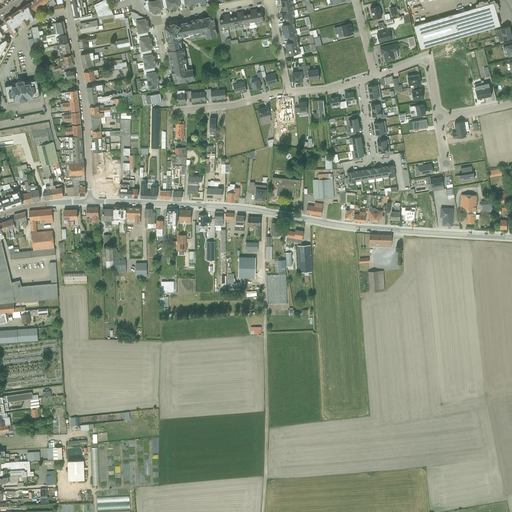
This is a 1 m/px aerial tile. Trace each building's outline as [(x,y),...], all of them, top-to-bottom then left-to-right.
[(39,7),(34,0),(33,0),(30,3),(33,12),(34,12),(35,16),(36,19),(36,18),(40,17),(37,9),(39,7)] [(51,0),(47,0),(48,0),(49,1),(49,2),(48,3),(51,6),(52,6),(53,7),(54,7),(55,11),(65,9),(64,4),(55,6),(55,4),(56,3),(53,0),(52,0),(51,0)] [(87,14),(84,0),(78,0),(70,2),(73,17),(79,16),(79,20),(92,18),(91,13),(87,14)] [(98,17),(113,14),(105,0),(103,0),(94,5),(98,17)] [(143,6),(148,11),(152,11),(152,13),(156,12),(154,1),(150,1),(148,0),(145,1),(147,3),(143,6)] [(156,0),(154,1),(156,12),(160,11),(160,9),(165,8),(163,0),(156,0)] [(163,0),(165,8),(169,7),(170,9),(174,9),(172,0),(163,0)] [(172,0),(174,9),(178,8),(178,6),(182,5),(181,0),(172,0)] [(309,0),(304,0),(305,2),(308,14),(309,13),(314,12),(312,3),(310,4),(309,0)] [(476,7),(447,16),(414,26),(420,49),(454,39),(500,25),(496,12),(499,11),(498,8),(497,9),(497,8),(499,7),(496,3),(495,3),(494,2),(495,2),(493,0),(490,2),(489,0),(487,1),(484,2),(485,2),(483,3),(483,1),(478,2),(479,4),(478,4),(477,4),(475,4),(476,7)] [(9,16),(3,20),(5,22),(4,22),(2,23),(7,31),(10,30),(10,29),(13,35),(18,32),(16,30),(24,25),(23,24),(32,18),(35,16),(34,12),(33,12),(30,3),(29,2),(24,6),(19,9),(14,13),(13,12),(8,16),(9,16)] [(281,13),(293,10),(294,10),(293,4),(282,6),(282,10),(281,10),(281,13)] [(373,19),(381,17),(378,6),(370,8),(373,19)] [(389,8),(391,16),(398,14),(396,6),(389,8)] [(256,9),(253,10),(256,24),(264,23),(263,19),(263,18),(263,15),(262,16),(261,11),(257,12),(256,9)] [(250,13),(247,14),(249,26),(256,24),(253,10),(250,10),(250,13)] [(286,21),(294,20),(293,17),(294,17),(293,10),(281,13),(279,13),(280,17),(282,17),(282,19),(285,18),(286,21)] [(243,11),(239,12),(242,27),(249,26),(247,14),(243,14),(243,11)] [(137,27),(148,25),(147,21),(145,21),(145,18),(138,15),(138,14),(132,12),(131,12),(133,19),(134,19),(134,22),(136,22),(137,27)] [(236,16),(233,16),(235,28),(242,27),(239,12),(236,13),(236,16)] [(229,14),(226,15),(228,30),(235,28),(233,16),(230,17),(229,14)] [(174,27),(182,36),(193,34),(194,36),(205,34),(206,39),(217,37),(213,17),(203,18),(203,15),(200,16),(200,19),(191,21),(191,22),(179,24),(179,21),(177,22),(176,21),(174,22),(176,23),(174,27)] [(223,18),(219,19),(222,31),(228,30),(226,15),(222,15),(223,18)] [(97,20),(80,25),(80,27),(80,28),(81,33),(103,29),(102,26),(98,26),(97,20)] [(282,32),(295,29),(294,23),(294,20),(286,21),(286,24),(282,25),(282,27),(281,28),(282,32)] [(63,21),(55,23),(56,29),(51,30),(52,34),(61,32),(66,31),(63,21)] [(0,60),(1,60),(0,59),(2,57),(3,56),(2,56),(3,54),(4,54),(4,53),(5,51),(6,51),(5,50),(6,48),(7,48),(8,45),(9,45),(8,45),(10,41),(8,38),(7,38),(4,34),(5,33),(7,31),(2,23),(0,24),(0,60)] [(181,38),(182,36),(174,27),(176,23),(167,25),(165,27),(164,29),(166,38),(168,35),(180,40),(181,38)] [(354,34),(351,24),(334,28),(336,34),(339,34),(340,37),(344,36),(344,37),(354,34)] [(137,36),(148,34),(147,30),(149,29),(148,25),(137,27),(137,32),(136,33),(137,36)] [(31,27),(33,38),(40,37),(38,31),(37,26),(31,27)] [(498,36),(510,32),(509,26),(494,30),(495,36),(498,36)] [(290,40),(297,38),(297,34),(300,34),(299,28),(295,29),(282,32),(283,36),(284,35),(285,38),(289,37),(290,40)] [(378,43),(391,39),(390,34),(393,33),(392,30),(389,31),(389,30),(376,34),(378,43)] [(61,32),(52,34),(52,35),(46,36),(47,39),(53,38),(53,40),(55,41),(57,41),(57,43),(67,41),(66,35),(57,37),(56,34),(66,32),(66,31),(61,32)] [(511,38),(510,32),(498,36),(499,41),(511,38)] [(140,45),(151,43),(151,38),(149,39),(148,34),(137,36),(138,40),(139,41),(140,45)] [(168,40),(168,41),(169,49),(168,49),(166,48),(165,50),(167,51),(167,53),(169,52),(172,71),(169,71),(170,74),(173,74),(174,83),(194,79),(192,69),(187,69),(186,62),(184,48),(182,48),(180,40),(168,35),(166,38),(168,40)] [(409,47),(415,45),(413,36),(407,38),(409,47)] [(95,37),(77,40),(79,49),(89,47),(88,42),(95,41),(95,37)] [(286,50),(299,47),(298,42),(297,38),(290,40),(290,42),(286,43),(286,46),(285,46),(286,50)] [(68,42),(53,45),(46,47),(47,50),(54,49),(56,48),(56,50),(59,50),(61,58),(63,57),(71,55),(70,52),(68,42)] [(140,54),(151,52),(150,47),(152,47),(151,43),(140,45),(141,49),(140,51),(140,54)] [(385,61),(398,58),(396,51),(399,51),(397,43),(380,48),(381,54),(384,53),(384,56),(385,61)] [(508,57),(511,55),(511,44),(506,46),(503,47),(503,50),(506,50),(508,57)] [(300,53),(299,47),(286,50),(286,54),(288,53),(288,56),(300,53)] [(82,61),(98,58),(98,54),(93,55),(93,52),(80,55),(82,61)] [(143,62),(155,60),(154,56),(152,56),(151,52),(140,54),(141,57),(142,58),(143,62)] [(54,66),(51,67),(52,71),(55,71),(61,69),(61,70),(64,69),(71,67),(71,64),(72,64),(71,55),(63,57),(61,58),(60,58),(56,59),(57,66),(54,66)] [(99,62),(98,58),(82,61),(83,67),(94,65),(93,64),(99,62)] [(143,68),(144,71),(154,69),(154,65),(156,65),(155,60),(143,62),(144,67),(143,68)] [(111,69),(111,71),(127,68),(126,62),(122,63),(110,65),(107,66),(108,69),(111,69)] [(259,66),(261,72),(262,77),(265,77),(267,86),(277,83),(275,73),(267,75),(267,76),(266,76),(263,65),(259,66)] [(309,65),(304,66),(305,74),(308,74),(309,80),(314,79),(314,80),(319,79),(320,79),(319,75),(318,75),(318,69),(310,70),(309,65)] [(293,82),(302,81),(302,76),(305,76),(305,74),(304,66),(298,66),(298,72),(292,72),(292,76),(292,79),(292,78),(292,80),(293,80),(293,82)] [(52,72),(48,73),(48,74),(50,74),(52,74),(53,78),(64,76),(64,79),(75,77),(73,71),(70,71),(70,70),(64,72),(64,69),(61,70),(58,70),(52,72)] [(86,81),(99,78),(97,69),(84,72),(86,81)] [(146,76),(147,80),(158,78),(157,74),(155,74),(154,69),(144,71),(144,75),(146,76)] [(258,80),(251,82),(253,89),(261,87),(259,83),(263,81),(262,77),(261,72),(256,73),(258,80)] [(419,74),(407,76),(408,85),(420,83),(419,74)] [(19,81),(23,102),(28,100),(28,99),(40,96),(36,78),(19,81)] [(157,83),(159,82),(158,78),(147,80),(147,84),(146,86),(147,89),(158,87),(157,83)] [(23,102),(19,81),(4,84),(8,103),(20,100),(20,102),(23,102)] [(242,92),(246,91),(243,81),(241,82),(241,81),(237,82),(237,83),(233,84),(235,93),(242,91),(242,92)] [(90,85),(86,85),(89,103),(100,101),(99,96),(99,95),(103,94),(103,93),(103,89),(104,88),(104,83),(92,85),(92,86),(90,86),(90,85)] [(409,95),(412,94),(413,100),(423,98),(421,89),(414,90),(414,87),(408,88),(409,95)] [(217,90),(218,99),(226,98),(225,97),(226,97),(226,94),(225,94),(225,89),(217,90)] [(70,100),(78,99),(77,90),(68,91),(64,92),(61,93),(61,99),(65,99),(65,100),(68,99),(69,101),(70,100)] [(99,96),(100,101),(114,98),(123,97),(132,95),(131,90),(130,91),(128,90),(126,91),(125,93),(123,91),(122,93),(119,94),(117,93),(117,94),(115,94),(114,93),(111,94),(110,94),(109,95),(102,96),(101,96),(99,96)] [(380,90),(368,92),(369,98),(374,98),(375,100),(381,99),(381,96),(380,90)] [(159,91),(149,93),(151,102),(161,100),(159,91)] [(205,91),(197,92),(198,101),(205,101),(205,91)] [(344,93),(345,101),(354,100),(353,92),(344,93)] [(185,94),(177,94),(178,103),(186,103),(185,94)] [(126,109),(123,97),(114,98),(115,106),(111,107),(112,107),(103,108),(103,105),(90,107),(91,114),(110,112),(117,112),(117,111),(126,109)] [(338,97),(330,98),(331,106),(340,105),(338,97)] [(316,109),(317,113),(313,113),(314,118),(325,117),(323,100),(312,101),(313,110),(316,109)] [(307,115),(306,101),(301,102),(298,103),(298,107),(294,108),(295,113),(299,113),(299,116),(307,115)] [(423,104),(409,106),(410,111),(415,110),(415,115),(425,113),(424,106),(423,104)] [(261,125),(271,122),(270,118),(270,117),(268,107),(258,110),(260,118),(259,118),(261,125)] [(152,108),(151,148),(158,148),(159,128),(160,128),(160,108),(152,108)] [(110,112),(91,114),(91,118),(105,117),(110,116),(110,115),(112,115),(111,119),(116,119),(130,119),(131,119),(131,112),(121,111),(121,112),(117,112),(110,112)] [(105,117),(91,118),(92,131),(93,131),(101,130),(100,124),(100,123),(105,123),(105,117)] [(359,117),(345,120),(347,133),(361,131),(359,117)] [(120,131),(109,131),(110,136),(130,135),(130,119),(116,119),(116,122),(120,123),(120,131)] [(426,119),(412,121),(413,130),(422,129),(422,128),(427,127),(427,124),(426,119)] [(177,137),(183,138),(184,124),(183,124),(183,121),(177,121),(177,124),(175,124),(175,140),(177,140),(177,137)] [(456,132),(452,132),(453,138),(466,136),(465,131),(464,127),(468,127),(467,121),(454,123),(455,128),(456,128),(456,132)] [(0,136),(32,131),(50,128),(49,122),(0,130),(0,136)] [(49,178),(51,178),(48,164),(52,163),(53,165),(54,165),(55,169),(56,169),(56,171),(58,174),(61,173),(53,142),(54,142),(50,128),(32,131),(41,161),(46,179),(49,178)] [(73,136),(64,137),(65,147),(66,148),(69,148),(69,150),(66,150),(65,151),(66,162),(83,161),(81,135),(73,136)] [(110,151),(109,136),(93,137),(92,137),(92,141),(92,149),(93,149),(93,152),(105,151),(110,151)] [(361,136),(349,138),(352,158),(365,156),(361,136)] [(388,139),(376,141),(377,147),(389,145),(388,139)] [(378,147),(377,147),(378,153),(389,151),(390,151),(389,145),(377,147),(378,147)] [(182,157),(186,157),(186,148),(175,148),(175,153),(175,154),(172,154),(172,156),(175,156),(182,157)] [(91,152),(92,174),(106,173),(105,151),(93,152),(91,152)] [(83,161),(66,162),(65,162),(66,170),(84,168),(83,161)] [(103,196),(117,196),(118,187),(119,187),(119,183),(120,164),(112,164),(112,183),(107,183),(107,184),(104,184),(103,196)] [(431,164),(417,166),(419,175),(433,172),(431,164)] [(372,168),(347,172),(348,183),(388,176),(388,177),(395,176),(393,165),(374,168),(372,168)] [(459,181),(474,179),(473,173),(472,173),(471,166),(460,168),(461,175),(458,175),(459,181)] [(84,176),(84,168),(66,170),(65,170),(66,178),(71,177),(84,176)] [(501,169),(488,171),(489,177),(502,175),(501,169)] [(314,199),(334,198),(333,178),(332,178),(332,173),(318,174),(318,179),(313,180),(314,199)] [(3,178),(4,185),(6,184),(9,184),(15,183),(12,176),(3,178)] [(188,182),(187,193),(198,194),(198,182),(201,182),(202,177),(188,176),(188,180),(188,182)] [(24,196),(25,202),(32,201),(31,192),(28,185),(26,177),(24,178),(24,182),(26,190),(23,191),(23,193),(24,196)] [(300,180),(272,177),(271,186),(277,187),(276,195),(282,196),(283,187),(288,188),(288,196),(293,197),(294,188),(300,189),(300,180)] [(431,183),(427,184),(428,191),(444,189),(442,177),(430,179),(431,183)] [(52,198),(49,178),(46,179),(43,179),(44,185),(43,185),(42,187),(44,198),(45,198),(46,199),(52,198)] [(51,178),(49,178),(52,198),(63,196),(61,187),(60,187),(59,184),(53,185),(53,181),(53,178),(51,178)] [(119,187),(119,196),(131,197),(132,190),(129,190),(129,180),(124,180),(123,183),(119,183),(119,187)] [(132,190),(131,197),(137,198),(137,188),(134,188),(134,180),(129,180),(129,190),(132,190)] [(104,184),(107,184),(107,183),(107,181),(96,182),(96,194),(97,195),(103,196),(104,184)] [(214,181),(213,197),(221,197),(222,195),(222,188),(218,188),(218,181),(214,181)] [(255,199),(264,200),(265,185),(254,184),(254,182),(250,182),(249,192),(256,193),(255,199)] [(146,183),(146,198),(151,198),(151,190),(150,190),(150,186),(157,186),(157,183),(146,183)] [(174,183),(173,200),(181,200),(181,191),(178,190),(178,187),(178,183),(174,183)] [(1,199),(4,209),(14,205),(8,188),(7,188),(6,184),(4,185),(2,185),(4,191),(0,191),(0,192),(2,199),(1,199)] [(8,188),(14,205),(23,202),(21,197),(19,191),(13,193),(12,188),(10,188),(9,184),(6,184),(7,188),(8,188)] [(227,186),(226,197),(228,197),(227,201),(234,201),(234,199),(238,199),(239,188),(234,187),(235,184),(230,184),(229,186),(227,186)] [(31,192),(32,201),(37,200),(37,199),(40,198),(38,189),(36,185),(30,186),(30,185),(28,185),(31,192)] [(75,196),(74,187),(66,188),(67,196),(75,196)] [(508,192),(499,191),(499,203),(508,204),(508,192)] [(355,193),(351,193),(349,204),(350,204),(349,210),(345,210),(344,219),(351,219),(351,214),(353,214),(355,193)] [(370,220),(374,221),(375,209),(375,208),(372,208),(372,206),(370,206),(371,195),(367,194),(366,208),(369,208),(369,209),(368,218),(370,218),(370,220)] [(466,222),(473,223),(473,220),(479,220),(479,215),(475,215),(476,207),(476,196),(460,195),(459,210),(467,210),(466,222)] [(493,211),(491,199),(481,201),(482,213),(493,211)] [(321,215),(323,204),(314,202),(314,206),(307,205),(306,213),(321,215)] [(391,211),(391,214),(390,219),(399,220),(399,212),(400,203),(395,203),(394,212),(391,211)] [(98,207),(86,207),(86,216),(91,216),(91,222),(96,222),(96,225),(99,225),(99,220),(99,216),(98,216),(98,207)] [(118,207),(118,215),(118,222),(122,222),(122,218),(126,218),(126,215),(126,208),(126,207),(125,207),(118,207)] [(126,207),(126,208),(126,215),(126,218),(130,218),(129,220),(133,220),(133,223),(134,223),(134,219),(134,208),(126,207)] [(408,219),(412,219),(412,220),(418,220),(418,214),(419,214),(419,207),(418,207),(414,207),(414,210),(409,210),(409,207),(405,207),(405,220),(405,215),(408,215),(408,219)] [(47,223),(53,223),(52,213),(56,213),(55,208),(29,211),(32,250),(54,248),(52,230),(36,232),(36,230),(37,230),(36,222),(40,222),(40,224),(47,223)] [(152,208),(145,208),(144,216),(148,217),(148,223),(151,223),(151,228),(156,228),(156,223),(154,223),(154,215),(155,215),(151,215),(152,208)] [(442,226),(452,226),(453,208),(440,208),(439,218),(442,218),(442,226)] [(179,210),(178,223),(182,223),(182,221),(186,221),(186,223),(190,223),(191,210),(179,210)] [(353,222),(364,223),(365,212),(359,211),(359,214),(354,214),(353,222)] [(223,212),(215,212),(215,225),(223,225),(223,219),(223,212)] [(15,223),(14,223),(15,227),(16,231),(19,230),(18,222),(22,221),(20,213),(13,215),(15,223)] [(112,214),(101,214),(100,220),(107,220),(107,222),(105,222),(105,228),(112,228),(112,214)] [(207,215),(198,215),(198,225),(199,225),(207,225),(207,224),(210,224),(210,218),(207,218),(207,215)] [(235,224),(235,229),(234,232),(243,232),(244,216),(236,215),(236,225),(235,224)] [(248,216),(248,225),(255,226),(255,235),(260,235),(260,216),(248,216)] [(13,219),(6,221),(9,230),(11,237),(14,236),(12,228),(15,227),(14,223),(13,219)] [(6,221),(0,222),(0,225),(2,232),(6,231),(7,238),(11,237),(9,230),(6,221)] [(281,236),(281,235),(281,223),(271,223),(271,235),(277,235),(276,236),(277,237),(280,237),(281,236)] [(58,299),(57,283),(51,283),(22,286),(21,286),(20,280),(11,282),(1,242),(1,240),(5,238),(2,232),(0,225),(0,303),(13,302),(58,299)] [(287,237),(286,241),(301,243),(302,239),(303,231),(295,230),(295,232),(288,231),(287,237)] [(391,246),(391,240),(392,235),(369,234),(369,239),(369,246),(376,246),(391,246)] [(126,236),(126,254),(139,255),(139,237),(126,236)] [(215,242),(206,242),(206,260),(214,260),(215,242)] [(246,250),(257,250),(258,242),(246,242),(246,250)] [(310,245),(297,245),(299,272),(312,272),(310,245)] [(54,248),(32,250),(19,252),(14,253),(10,253),(11,259),(55,254),(55,248),(54,248)] [(294,262),(294,255),(291,255),(291,252),(286,253),(286,263),(286,266),(287,266),(291,266),(291,262),(294,262)] [(255,257),(239,257),(239,278),(255,278),(255,269),(255,257)] [(113,259),(114,269),(126,269),(126,259),(113,259)] [(285,259),(277,260),(278,272),(285,271),(285,269),(286,269),(285,259)] [(147,276),(146,263),(135,263),(136,276),(147,276)] [(368,272),(369,292),(384,290),(383,270),(368,272)] [(87,272),(64,273),(64,284),(87,283),(87,272)] [(266,276),(267,304),(287,303),(286,275),(266,276)] [(161,282),(161,292),(173,291),(173,281),(161,282)] [(160,294),(160,308),(161,315),(169,315),(169,307),(168,296),(166,296),(165,294),(160,294)] [(14,308),(13,302),(0,303),(0,312),(12,312),(20,311),(21,311),(25,310),(25,307),(14,308)] [(25,310),(21,311),(21,315),(22,324),(31,322),(29,313),(28,313),(27,310),(25,310)] [(47,327),(0,329),(0,342),(38,340),(37,333),(47,332),(47,327)] [(32,395),(32,392),(0,396),(0,403),(7,402),(33,399),(38,398),(38,394),(32,395)] [(40,408),(38,398),(33,399),(30,399),(31,409),(38,408),(40,408)] [(7,402),(0,403),(0,413),(2,413),(5,413),(4,410),(8,409),(7,402)] [(31,409),(33,418),(40,417),(38,408),(31,409)] [(0,425),(10,424),(9,416),(2,417),(2,413),(0,413),(0,425)] [(78,417),(70,418),(71,426),(79,425),(78,417)] [(19,430),(16,430),(16,424),(0,426),(0,432),(13,431),(13,436),(19,436),(19,430)] [(53,459),(54,463),(62,463),(62,447),(60,448),(57,448),(53,448),(53,459)] [(90,449),(93,486),(100,486),(97,448),(90,449)] [(0,462),(8,462),(9,453),(5,454),(5,451),(0,450),(0,462)] [(45,460),(45,485),(55,484),(54,463),(53,459),(45,460)] [(68,481),(84,480),(84,460),(67,461),(68,481)] [(10,467),(10,477),(18,476),(34,475),(33,471),(30,471),(30,464),(33,463),(32,461),(10,462),(10,467)] [(4,478),(0,477),(0,485),(1,485),(1,482),(2,482),(2,484),(6,484),(6,482),(8,482),(11,482),(18,482),(18,476),(10,477),(4,478)] [(14,496),(14,491),(5,491),(5,492),(3,492),(3,491),(0,490),(0,499),(2,500),(2,499),(6,499),(6,496),(14,496)]
